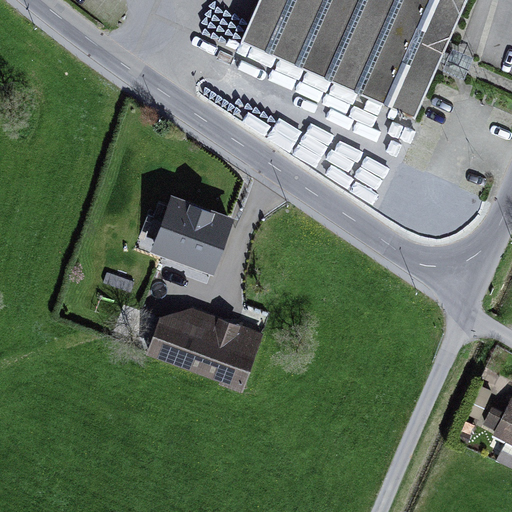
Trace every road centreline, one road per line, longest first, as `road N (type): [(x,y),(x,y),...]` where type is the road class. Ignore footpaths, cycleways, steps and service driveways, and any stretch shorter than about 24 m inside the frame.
road 1 (residential): [(37,0),(138,76),(456,283)]
road 2 (unknown): [(138,15),(428,154),(447,153),(468,123)]
road 3 (track): [(0,365),(199,296)]
